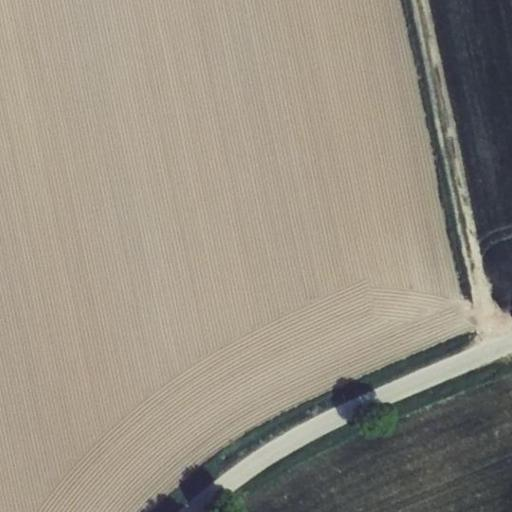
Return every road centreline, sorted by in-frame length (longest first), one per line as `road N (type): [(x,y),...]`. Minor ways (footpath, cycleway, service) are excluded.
road 1 (unclassified): [(193,511),(316,429),(511,342)]
road 2 (track): [(503,346),(461,240),(408,0)]
